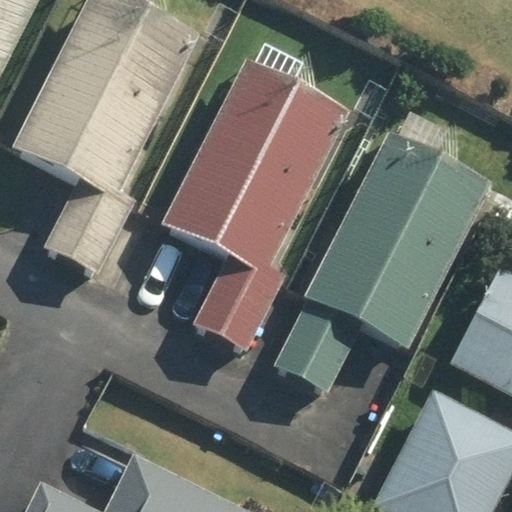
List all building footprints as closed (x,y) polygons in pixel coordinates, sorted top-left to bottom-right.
[(90,0),(76,0),(0,133),(0,160),(70,200),(37,258),(91,289),(133,216),(118,208),(203,60),(134,21),(146,0),(145,0),(94,0),(93,2),(90,0)] [(0,0),(0,64),(33,0),(0,0)] [(236,75),(147,234),(218,274),(185,332),(242,364),(283,290),(264,279),(345,133),(285,100),(297,79),(256,56),(242,79),(236,75)] [(297,305),(263,373),(323,403),(352,345),(397,368),(481,202),(430,176),(442,152),(397,130),(387,151),(367,141),(287,300),(297,305)] [(511,293),(490,282),(439,378),(511,417),(511,293)] [(511,447),(425,404),(370,511),(493,511),(511,475),(511,447)] [(74,511),(39,492),(27,511),(260,511),(247,505),(243,511),(206,511),(127,467),(102,511),(74,511)]
